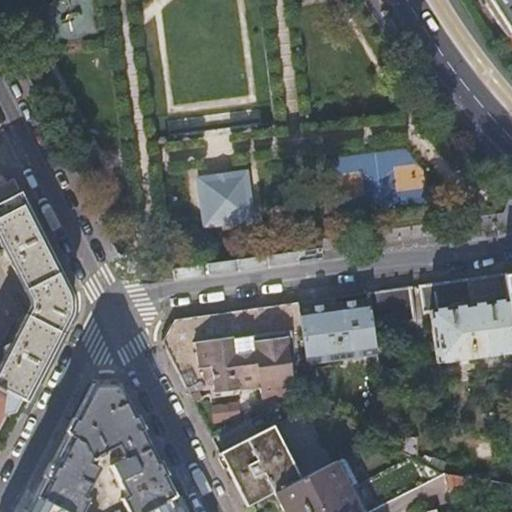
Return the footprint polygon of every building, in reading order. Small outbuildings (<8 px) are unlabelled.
[(511,0),(477,0),(501,32),(504,36),(505,36),(511,31),(511,0)] [(198,179),(202,209),(204,224),(248,218),(246,203),(242,173),(198,179)] [(0,389),(15,398),(24,402),(68,317),(68,290),(11,181),(0,186),(0,245),(2,249),(0,249),(0,256),(5,261),(7,260),(26,298),(28,307),(9,343),(3,340),(0,344),(0,389)] [(511,335),(511,271),(502,273),(511,336),(511,335)] [(435,361),(511,350),(511,346),(511,336),(502,273),(418,284),(421,311),(427,310),(435,361)] [(366,291),(371,325),(414,320),(409,285),(366,291)] [(305,362),(375,353),(371,325),(366,291),(297,300),(301,330),(305,362)] [(161,340),(187,392),(196,387),(201,396),(212,391),(213,393),(258,386),(259,396),(294,391),(286,332),(301,330),(297,300),(173,317),(161,340)] [(91,381),(34,493),(63,509),(69,511),(78,511),(86,499),(81,496),(96,467),(87,461),(88,458),(114,446),(121,459),(108,466),(124,496),(119,499),(126,511),(137,511),(173,494),(116,383),(91,381)] [(0,413),(6,416),(15,398),(0,389),(0,413)] [(272,491),(299,477),(272,424),(217,451),(244,505),(245,505),(272,491)] [(398,435),(400,451),(414,458),(411,434),(398,435)] [(356,511),(334,468),(331,461),(299,477),(272,491),(275,498),(282,511),(356,511)] [(467,477),(443,473),(452,511),(473,511),(474,511),(467,477)] [(69,511),(34,493),(24,511),(181,511),(173,494),(137,511),(69,511)]
